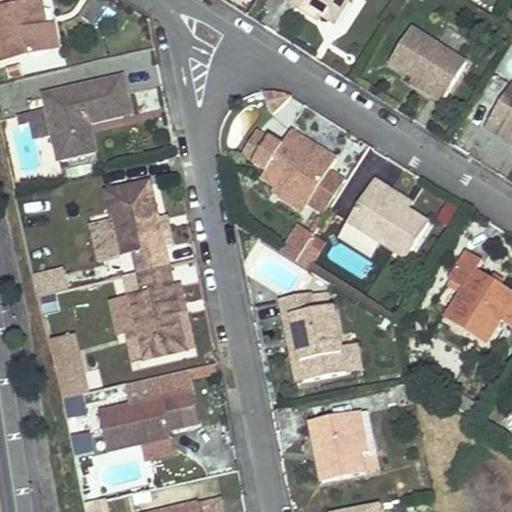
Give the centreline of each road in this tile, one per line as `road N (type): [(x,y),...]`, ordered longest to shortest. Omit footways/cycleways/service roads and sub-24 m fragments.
road 1 (residential): [(211,29),(197,108),(278,511)]
road 2 (residential): [(211,29),(360,114),(511,215)]
